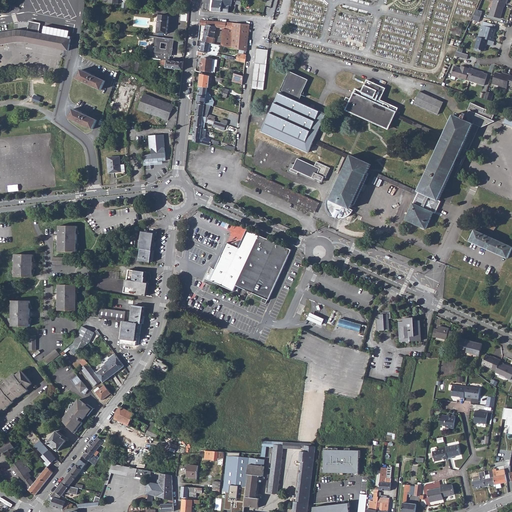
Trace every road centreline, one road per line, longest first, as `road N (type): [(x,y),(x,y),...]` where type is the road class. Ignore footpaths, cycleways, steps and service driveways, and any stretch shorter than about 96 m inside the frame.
road 1 (tertiary): [(30,511),(151,347),(172,227)]
road 2 (tertiary): [(162,185),(0,204)]
road 3 (tertiary): [(0,209),(158,197)]
road 4 (tertiary): [(195,14),(177,166)]
road 5 (tertiary): [(310,243),(189,191)]
road 6 (tertiary): [(188,204),(202,202),(307,251)]
road 7 (residential): [(259,22),(241,150)]
